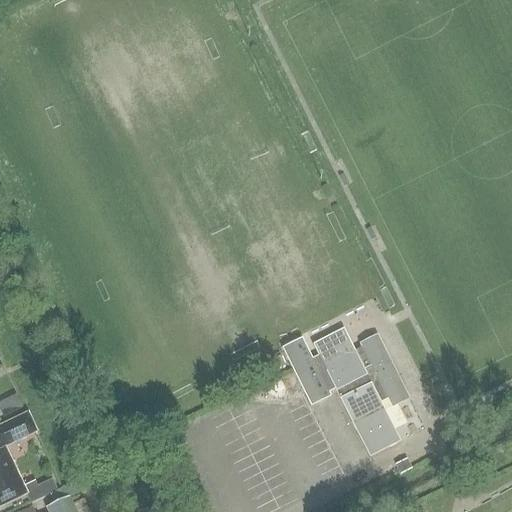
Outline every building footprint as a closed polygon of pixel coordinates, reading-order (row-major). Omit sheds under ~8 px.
[(303,340),(284,349),(312,406),(331,397),(330,393),(336,390),(371,459),(402,443),(382,403),(389,400),(393,409),(412,400),(379,336),(361,345),(363,349),(357,352),(345,329),(314,345),(318,353),(311,357),(303,340)] [(0,451),(37,434),(28,414),(0,426),(0,451)] [(27,494),(6,451),(0,453),(0,507),(25,495),(27,494)] [(407,460),(395,466),(399,474),(400,476),(412,470),(411,469),(407,460)] [(27,494),(25,495),(30,504),(57,491),(52,480),(37,487),(38,490),(27,495),(27,494)] [(77,511),(72,499),(71,499),(71,498),(55,505),(47,509),(48,511),(77,511)]
